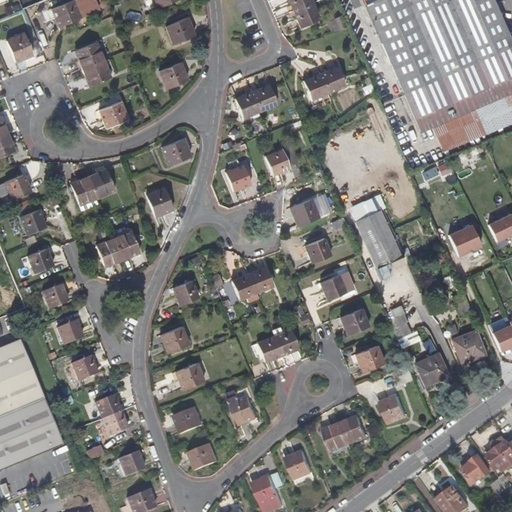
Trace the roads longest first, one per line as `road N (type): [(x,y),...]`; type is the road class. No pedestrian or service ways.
road 1 (residential): [(179,502),(140,386),(137,350),(153,289),(191,208)]
road 2 (tertiary): [(511,388),(348,511)]
road 3 (residential): [(179,502),(221,481),(318,384)]
road 4 (unknown): [(354,0),(408,133),(431,142)]
road 5 (residential): [(78,145),(132,143),(215,82)]
road 6 (unknown): [(416,299),(481,414)]
road 7 (residential): [(78,145),(69,112),(49,106),(39,114),(37,137),(54,154),(68,153)]
road 8 (residential): [(191,208),(215,82)]
road 9 (residential): [(215,82),(272,53),(257,0)]
